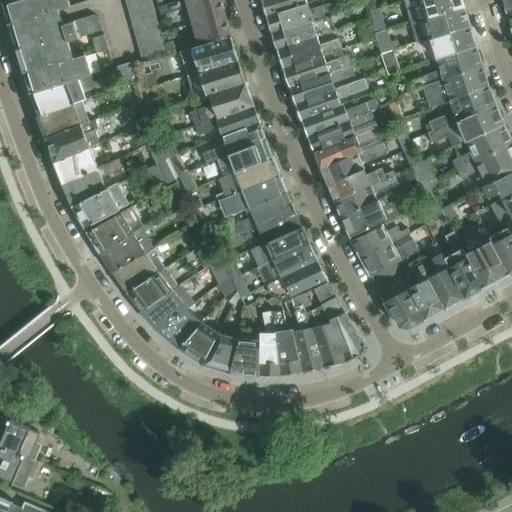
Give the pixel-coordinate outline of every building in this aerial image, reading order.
[(77,28),(74,20),(64,23),(60,9),(71,5),(69,0),(9,0),(1,2),(2,5),(4,4),(8,15),(5,15),(9,25),(12,35),(21,63),(26,80),(29,80),(32,90),(29,91),(30,94),(78,78),(92,74),(85,51),(74,54),(69,40),(79,36),(77,28)] [(164,43),(151,0),(125,0),(143,62),(145,61),(168,55),(164,43)] [(184,8),(181,0),(180,0),(169,3),(172,11),(184,8)] [(226,15),(221,0),(198,0),(187,3),(193,25),(226,15)] [(262,0),(266,14),(307,3),(305,0),(262,0)] [(376,8),(374,0),(365,0),(368,11),(376,8)] [(464,7),(463,3),(461,0),(411,0),(405,2),(410,21),(464,7)] [(511,13),(511,0),(503,0),(508,14),(511,13)] [(172,11),(169,3),(159,6),(161,14),(172,11)] [(331,14),(331,15),(333,14),(330,3),(309,9),(307,3),(266,14),(267,16),(266,16),(271,32),(331,14)] [(469,26),(464,7),(410,21),(416,42),(469,26)] [(100,21),(99,17),(94,14),(86,17),(88,25),(100,21)] [(317,36),(336,30),(331,15),(331,14),(271,32),(277,48),(317,36)] [(232,37),(226,15),(193,25),(198,45),(199,47),(232,37)] [(379,16),(370,18),(375,34),(383,31),(379,16)] [(88,25),(86,17),(74,20),(77,28),(88,25)] [(102,29),(100,21),(88,25),(91,33),(102,29)] [(357,24),(362,40),(373,37),(368,21),(357,24)] [(91,33),(88,25),(77,28),(79,36),(91,33)] [(475,47),(473,38),(469,26),(416,42),(407,44),(410,54),(434,47),(437,58),(475,47)] [(383,31),(375,34),(381,53),(393,49),(399,47),(396,40),(390,42),(386,30),(383,31)] [(106,41),(104,34),(92,38),(95,45),(106,41)] [(323,55),(342,49),(338,39),(320,44),(317,36),(277,48),(283,68),(323,54),(323,55)] [(239,60),(232,37),(199,47),(198,45),(192,47),(180,51),(188,75),(239,60)] [(108,49),(106,41),(95,45),(97,52),(108,49)] [(175,52),(172,41),(164,43),(168,55),(175,52)] [(481,66),(475,47),(437,58),(441,69),(410,80),(413,88),(424,84),(481,66)] [(289,85),(352,64),(349,55),(326,63),(323,55),(323,54),(283,68),(289,85)] [(136,60),(125,63),(132,83),(132,82),(142,79),(141,78),(140,71),(137,64),(136,60)] [(245,82),(239,60),(188,75),(195,98),(210,94),(210,95),(246,83),(245,82)] [(394,63),(385,66),(388,74),(400,70),(398,64),(394,63)] [(335,89),(335,86),(333,82),(355,75),(352,64),(289,85),(295,103),(335,89)] [(488,86),(483,73),(481,66),(424,84),(432,106),(450,100),(488,86)] [(153,74),(141,78),(142,79),(145,88),(157,84),(153,74)] [(78,78),(30,94),(38,116),(74,104),(74,103),(83,100),(85,99),(78,78)] [(341,105),(338,98),(368,87),(365,78),(335,89),(295,103),(295,104),(296,104),(302,120),(341,105)] [(139,104),(148,101),(142,79),(132,82),(139,104)] [(254,106),(246,83),(210,95),(213,103),(190,111),(196,125),(196,126),(254,106)] [(442,116),(429,122),(432,130),(445,124),(495,104),(488,86),(450,100),(454,111),(442,116)] [(341,105),(302,120),(307,135),(372,111),(378,108),(375,98),(346,110),(343,103),(341,105)] [(91,122),(90,121),(83,100),(74,103),(74,104),(38,116),(47,138),(91,122)] [(154,119),(149,102),(148,101),(139,104),(145,123),(154,119)] [(402,117),(398,105),(399,105),(398,101),(389,104),(394,120),(395,120),(402,117)] [(433,131),(428,133),(432,142),(448,136),(452,147),(465,141),(504,124),(499,114),(495,104),(445,124),(432,130),(433,131)] [(261,124),(260,122),(254,106),(196,126),(196,125),(169,135),(169,133),(158,138),(159,139),(160,143),(168,158),(170,157),(179,154),(177,151),(178,151),(173,142),(198,133),(199,134),(208,131),(208,130),(219,126),(223,138),(261,124)] [(378,127),(378,126),(372,111),(307,135),(313,152),(314,152),(378,127)] [(165,127),(161,117),(154,120),(156,130),(165,127)] [(321,167),(383,142),(380,135),(382,135),(380,130),(399,122),(400,125),(404,123),(402,117),(395,120),(394,120),(378,126),(378,127),(314,152),(321,167)] [(100,141),(95,129),(99,128),(96,119),(90,121),(91,122),(47,138),(55,161),(90,146),(100,141)] [(156,130),(154,120),(154,119),(145,123),(141,124),(149,144),(159,139),(158,138),(156,130)] [(217,160),(267,140),(261,124),(223,138),(226,144),(203,153),(207,163),(217,159),(217,160)] [(511,141),(506,130),(504,124),(465,141),(470,152),(453,160),(457,168),(511,141)] [(413,147),(406,132),(397,136),(404,151),(412,148),(413,147)] [(160,143),(159,139),(149,144),(147,145),(157,164),(166,159),(168,158),(160,143)] [(236,173),(274,158),(267,140),(217,160),(221,169),(233,165),(236,172),(236,173)] [(511,141),(457,168),(461,179),(479,170),(486,183),(511,168),(511,141)] [(365,167),(363,163),(387,153),(383,142),(321,167),(327,183),(365,167)] [(98,167),(90,146),(55,161),(64,183),(98,167)] [(419,163),(412,148),(404,151),(411,168),(420,164),(419,163)] [(187,171),(179,154),(170,157),(179,175),(187,171)] [(73,205),(107,188),(102,177),(123,168),(119,158),(98,167),(64,183),(73,205)] [(280,175),(276,163),(274,158),(236,173),(236,172),(219,178),(224,192),(217,195),(219,200),(280,175)] [(438,178),(427,158),(419,163),(420,164),(428,180),(429,182),(438,178)] [(157,164),(143,171),(153,190),(167,183),(175,178),(166,159),(157,164)] [(428,180),(420,164),(411,168),(418,184),(428,180)] [(334,200),(395,174),(394,170),(384,174),(382,167),(367,173),(365,167),(327,183),(334,200)] [(511,192),(511,168),(486,183),(487,185),(482,187),(488,197),(499,192),(502,198),(511,192)] [(195,187),(187,171),(179,175),(187,191),(195,187)] [(378,200),(375,194),(399,184),(395,174),(334,200),(341,216),(378,200)] [(280,175),(219,200),(225,217),(232,214),(233,215),(250,208),(251,209),(287,194),(280,175)] [(435,193),(429,182),(428,180),(418,184),(426,202),(435,198),(433,194),(435,193)] [(184,195),(177,181),(167,187),(174,200),(178,207),(188,201),(184,195)] [(86,227),(128,202),(118,182),(107,188),(73,205),(86,227)] [(511,192),(502,198),(502,199),(491,204),(501,223),(506,221),(511,217),(511,192)] [(295,211),(287,194),(251,209),(254,216),(224,228),(228,237),(230,236),(230,238),(295,211)] [(350,237),(401,212),(396,201),(389,204),(385,197),(378,200),(341,216),(350,237)] [(200,198),(192,201),(197,210),(204,207),(200,198)] [(445,216),(435,198),(426,202),(427,204),(419,207),(428,224),(445,216)] [(197,218),(188,201),(178,207),(187,219),(190,226),(199,221),(197,218)] [(134,232),(143,227),(140,228),(128,207),(87,231),(100,251),(134,232)] [(197,210),(196,210),(204,228),(206,227),(213,224),(204,207),(197,210)] [(266,244),(303,228),(295,211),(230,238),(234,245),(261,233),(266,244)] [(511,272),(511,231),(506,221),(501,223),(504,229),(489,237),(509,274),(511,272)] [(392,242),(410,232),(408,228),(401,231),(398,226),(386,231),(383,224),(351,240),(361,258),(392,241),(392,242)] [(208,241),(201,226),(189,232),(197,247),(208,241)] [(509,274),(489,237),(484,226),(459,239),(485,287),(509,274)] [(259,268),(311,244),(303,228),(266,244),(269,249),(246,259),(251,270),(258,267),(259,268)] [(485,287),(459,239),(454,231),(445,235),(459,260),(449,266),(466,297),(485,287)] [(134,232),(100,251),(112,272),(146,252),(134,232)] [(397,262),(419,250),(414,239),(395,248),(392,242),(392,241),(361,258),(370,275),(396,261),(397,262)] [(207,242),(195,249),(206,267),(210,265),(209,264),(217,260),(207,242)] [(466,297),(449,266),(436,242),(427,247),(439,271),(430,277),(429,277),(445,309),(466,297)] [(311,244),(259,268),(262,275),(266,284),(267,284),(274,280),(318,260),(311,244)] [(157,270),(165,266),(158,256),(159,255),(154,248),(155,247),(146,252),(112,272),(127,292),(157,270)] [(429,277),(430,277),(419,257),(409,263),(415,275),(416,274),(420,282),(410,288),(426,319),(445,309),(429,277)] [(222,262),(224,261),(221,258),(217,260),(209,264),(210,265),(219,282),(229,275),(222,262)] [(241,275),(237,269),(231,258),(224,261),(222,262),(229,275),(232,281),(241,276),(241,275)] [(281,300),(327,278),(318,260),(274,280),(267,284),(273,297),(278,295),(281,300)] [(388,284),(404,276),(397,262),(396,261),(370,275),(380,293),(390,287),(388,284)] [(142,310),(178,285),(165,266),(157,270),(127,292),(142,310)] [(235,286),(232,281),(229,275),(219,282),(219,283),(217,285),(225,296),(235,286)] [(249,292),(241,276),(232,281),(235,286),(240,296),(249,292)] [(364,345),(345,313),(328,282),(314,289),(322,305),(321,305),(329,320),(344,362),(345,361),(363,353),(364,345)] [(188,304),(193,301),(178,285),(142,310),(157,329),(188,304)] [(241,297),(240,296),(235,286),(225,296),(234,304),(241,297)] [(426,319),(410,288),(395,296),(390,287),(380,293),(400,326),(409,328),(426,319)] [(305,313),(306,312),(298,296),(292,298),(303,329),(295,331),(301,371),(324,367),(311,328),(313,327),(305,313)] [(188,304),(157,329),(178,347),(200,321),(201,320),(203,321),(208,315),(207,314),(191,302),(188,304)] [(252,316),(246,306),(246,305),(243,307),(242,316),(252,316)] [(329,320),(321,305),(306,312),(305,313),(313,327),(311,328),(324,367),(344,362),(329,320)] [(275,318),(273,318),(276,331),(278,330),(280,375),(281,375),(301,371),(295,331),(294,331),(293,328),(287,329),(283,309),(282,309),(274,310),(275,318)] [(260,332),(258,332),(260,334),(259,375),(280,375),(278,330),(276,331),(273,318),(275,318),(274,310),(266,312),(263,312),(267,332),(260,332)] [(216,330),(203,321),(201,320),(200,321),(178,347),(179,348),(200,362),(216,330)] [(236,337),(237,329),(223,325),(219,332),(216,330),(200,362),(203,364),(226,372),(236,337)] [(260,334),(258,332),(239,329),(237,329),(236,337),(226,372),(230,373),(259,375),(260,334)] [(22,403),(12,398),(13,397),(13,395),(13,394),(12,392),(12,391),(11,391),(10,390),(10,389),(8,389),(6,389),(4,389),(3,390),(1,391),(0,392),(0,406),(17,413),(22,403)] [(0,416),(0,443),(31,458),(32,457),(43,433),(31,428),(31,427),(10,419),(10,420),(8,419),(8,420),(0,416)] [(31,458),(0,443),(0,468),(28,480),(37,459),(32,457),(31,458)] [(0,511),(54,511),(55,511),(25,499),(22,506),(13,503),(13,502),(0,496),(0,511)] [(99,511),(100,511),(94,509),(70,499),(65,511),(66,511),(69,511),(70,511),(99,511)]
